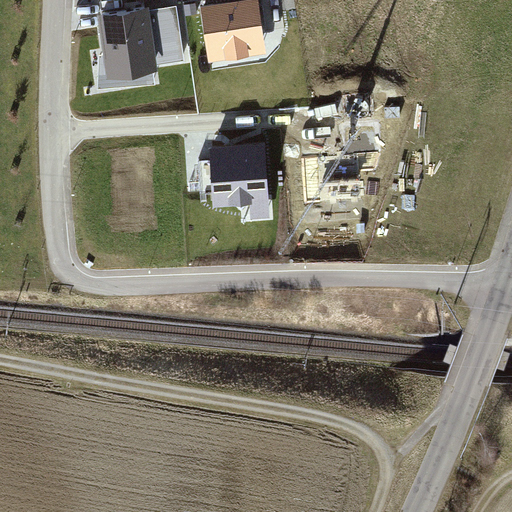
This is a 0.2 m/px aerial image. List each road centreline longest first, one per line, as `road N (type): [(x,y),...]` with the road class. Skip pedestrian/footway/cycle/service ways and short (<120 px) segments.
road 1 (residential): [(503,291),(361,279),(111,286),(72,275),(55,223),(55,0)]
road 2 (track): [(0,362),(336,423),(393,459),(464,398)]
road 3 (tertiary): [(503,291),(416,511)]
